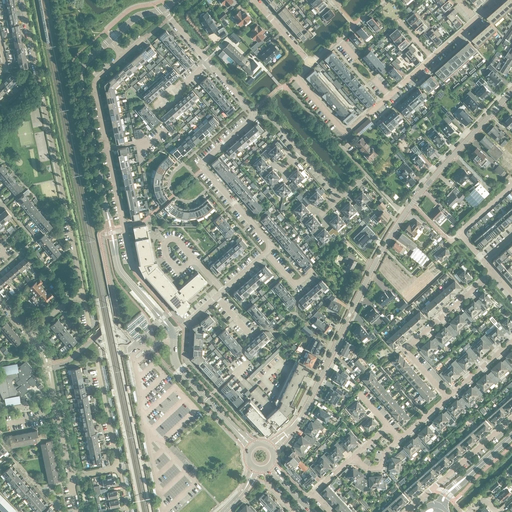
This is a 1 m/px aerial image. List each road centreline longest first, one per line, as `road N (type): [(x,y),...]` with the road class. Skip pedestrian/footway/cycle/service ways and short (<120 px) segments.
road 1 (tertiary): [(156,313),(117,266),(79,79),(81,66),(109,40)]
road 2 (residential): [(82,289),(21,0)]
road 3 (residential): [(285,434),(403,214)]
road 4 (residential): [(222,290),(268,243),(202,162),(252,115)]
road 5 (residential): [(132,269),(95,85),(122,55)]
road 6 (residential): [(493,271),(406,348),(447,397)]
road 7 (residential): [(403,214),(289,90)]
road 8 (residential): [(403,214),(511,90)]
road 9 (residential): [(310,64),(298,79),(342,129),(388,95)]
road 10 (residential): [(405,511),(511,418)]
road 11 (tertiary): [(238,431),(176,366),(172,334)]
